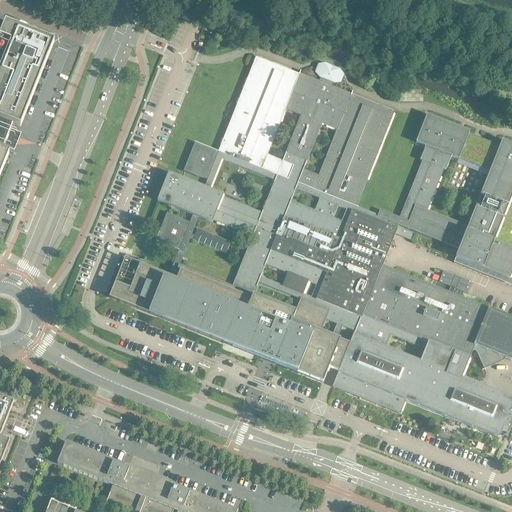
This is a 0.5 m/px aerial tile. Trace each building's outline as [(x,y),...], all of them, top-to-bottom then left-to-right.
[(77,24),(81,14),(69,9),(65,19),(77,24)] [(54,42),(5,22),(0,34),(0,119),(14,125),(20,127),(54,42)] [(410,403),(427,409),(499,438),(502,429),(507,431),(509,427),(511,418),(511,414),(509,413),(511,405),(511,398),(461,378),(472,350),(477,352),(485,371),(486,371),(485,369),(504,361),(505,358),(511,361),(511,318),(394,271),(391,277),(383,273),(379,283),(375,282),(398,225),(458,250),(455,257),(456,258),(457,256),(466,260),(465,263),(509,281),(511,272),(511,145),(502,141),(499,148),(484,142),(485,141),(484,141),(468,135),(470,132),(427,115),(416,143),(425,147),(420,161),(422,162),(399,219),(380,211),(377,216),(358,208),(356,207),(393,113),(394,114),(394,113),(351,96),(351,95),(332,87),(333,83),(340,82),(343,75),(338,70),(326,65),(319,66),(316,72),(320,78),(319,82),(299,74),(299,75),(256,58),(255,58),(256,59),(249,76),(218,152),(194,142),(194,143),(195,144),(185,171),(207,180),(204,187),(168,173),(157,201),(193,216),(190,223),(167,214),(157,242),(155,241),(155,242),(178,251),(168,276),(125,258),(108,299),(223,344),(224,341),(261,356),(276,362),(285,365),(284,368),(322,383),(328,368),(338,372),(332,387),(400,414),(405,401),(410,403)] [(0,119),(0,151),(2,152),(7,154),(15,157),(21,138),(23,133),(12,128),(14,125),(0,119)] [(402,230),(400,235),(411,240),(413,234),(402,230)] [(0,464),(6,449),(7,449),(12,440),(1,434),(13,402),(0,396),(0,464)] [(292,414),(290,417),(289,420),(302,426),(305,419),(292,414)] [(51,499),(45,511),(172,511),(174,509),(178,510),(177,511),(236,511),(237,511),(177,487),(173,485),(170,483),(163,479),(158,477),(152,474),(148,473),(144,471),(138,469),(132,468),(125,466),(65,442),(57,464),(108,485),(109,483),(113,484),(109,493),(110,493),(106,504),(125,511),(78,511),(76,511),(76,509),(51,499)]
